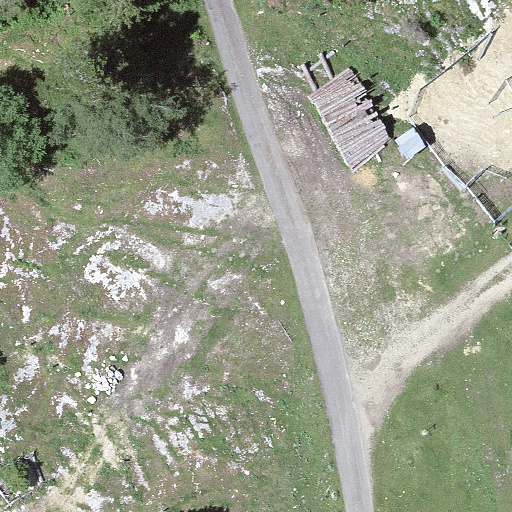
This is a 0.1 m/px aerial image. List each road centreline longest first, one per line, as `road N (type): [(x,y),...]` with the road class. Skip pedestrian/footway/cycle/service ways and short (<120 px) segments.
road 1 (track): [(219,0),(298,237),(343,417)]
road 2 (track): [(511,269),(343,417)]
